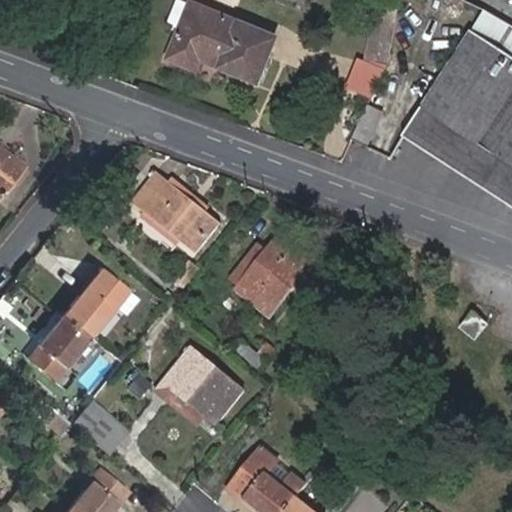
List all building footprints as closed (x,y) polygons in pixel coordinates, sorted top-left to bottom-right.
[(258,84),(276,41),(176,0),(165,26),(181,34),(170,60),(196,70),(200,60),(258,84)] [(373,98),(403,24),(380,15),(350,88),(373,98)] [(402,135),(511,206),(511,57),(469,30),(402,135)] [(366,106),(359,137),(378,141),(385,111),(366,106)] [(0,198),(25,168),(0,147),(0,198)] [(222,225),(158,174),(132,204),(196,256),(222,225)] [(258,245),(230,278),(240,286),(237,290),(272,319),(325,253),(289,225),(267,252),(258,245)] [(101,269),(63,316),(89,337),(128,290),(101,269)] [(477,342),(490,326),(474,313),(461,329),(477,342)] [(89,337),(63,316),(37,347),(64,369),(89,337)] [(163,382),(218,427),(246,392),(191,349),(163,382)] [(157,386),(136,370),(122,386),(143,403),(157,386)] [(163,382),(157,391),(211,435),(218,427),(163,382)] [(92,401),(73,424),(93,440),(111,417),(92,401)] [(73,424),(45,402),(32,418),(60,441),(73,424)] [(229,488),(258,511),(286,511),(297,500),(306,488),(293,477),(283,489),(266,475),(276,463),(260,450),(229,488)] [(67,511),(69,511),(111,511),(128,491),(101,469),(67,511)]
